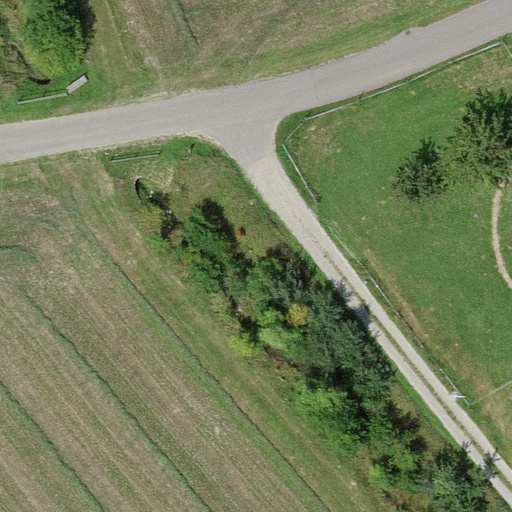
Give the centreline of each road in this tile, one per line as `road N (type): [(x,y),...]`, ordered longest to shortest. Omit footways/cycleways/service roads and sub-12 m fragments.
road 1 (track): [(511,490),(393,352),(214,113)]
road 2 (unclassified): [(214,113),(352,77),(511,12)]
road 3 (residential): [(0,147),(214,113)]
